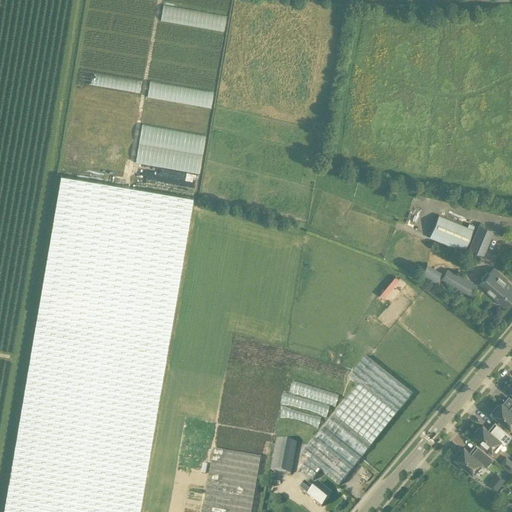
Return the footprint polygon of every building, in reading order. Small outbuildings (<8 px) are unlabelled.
[(76,82),(139,92),(141,80),(78,70),(76,82)] [(209,107),(212,91),(148,80),(145,96),(209,107)] [(139,511),(193,197),(61,174),(3,511),(139,511)] [(466,246),(474,225),(469,223),(467,226),(438,214),(431,232),(466,246)] [(482,252),(491,229),(479,224),(470,247),(482,252)] [(422,267),(419,274),(435,281),(438,274),(422,267)] [(472,296),(478,285),(455,272),(455,273),(447,269),(442,279),(472,296)] [(505,305),(511,296),(511,284),(493,269),(480,284),(505,305)] [(321,471),(340,486),(412,395),(365,358),(349,378),(358,386),(302,456),(308,461),(300,471),(313,481),(321,471)] [(335,406),(339,394),(291,382),(288,394),(283,392),(279,405),(282,406),(279,417),(319,427),(321,417),(326,418),(330,405),(335,406)] [(511,400),(506,407),(501,403),(498,406),(497,405),(492,410),(494,411),(492,413),(510,427),(511,424),(511,400)] [(474,435),(491,449),(499,440),(504,445),(511,436),(494,421),(487,429),(482,425),(479,428),(478,427),(474,432),(475,433),(474,435)] [(270,471),(291,475),(297,443),(276,439),(270,471)] [(486,467),(493,458),(475,444),(469,452),(463,447),(461,450),(459,449),(455,455),(456,456),(455,457),(472,472),(480,462),(486,467)] [(251,511),(261,458),(213,449),(202,511),(251,511)] [(511,461),(505,455),(499,462),(510,471),(511,469),(511,461)] [(495,473),(487,482),(496,490),(504,481),(495,473)] [(317,485),(314,489),(304,482),(299,488),(308,496),(322,508),(331,496),(317,485)]
